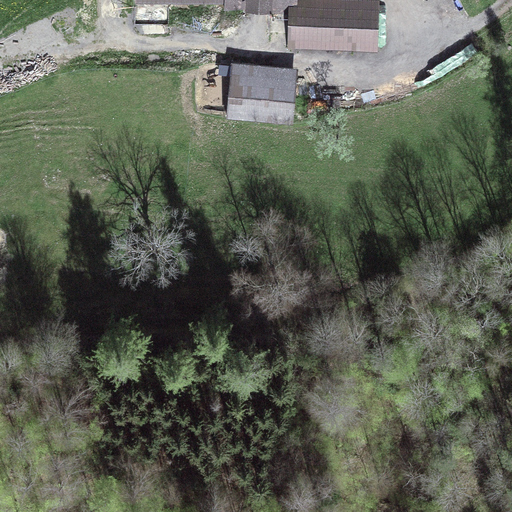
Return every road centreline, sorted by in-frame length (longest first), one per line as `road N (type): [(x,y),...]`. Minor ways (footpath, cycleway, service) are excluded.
road 1 (track): [(399,65),(507,0)]
road 2 (track): [(0,78),(117,36)]
